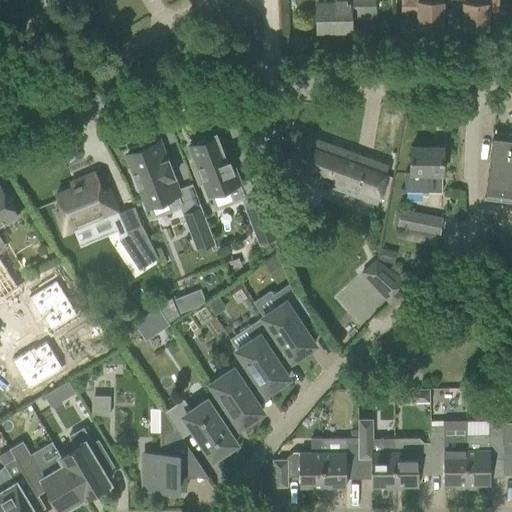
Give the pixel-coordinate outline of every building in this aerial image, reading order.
[(334,0),(335,4),(316,5),(317,31),(351,30),(351,16),(374,16),(374,0),(334,0)] [(402,0),(402,11),(403,11),(403,10),(418,10),(418,28),(442,28),(442,0),(402,0)] [(463,0),(463,29),(487,30),(488,5),(498,5),(497,0),(463,0)] [(278,169),(320,184),(338,191),(377,206),(388,165),(292,130),(278,169)] [(484,199),(511,202),(511,135),(492,133),(484,199)] [(233,201),(244,197),(234,169),(232,169),(229,160),(227,161),(216,134),(188,145),(195,162),(191,163),(199,184),(203,183),(208,198),(229,190),(233,201)] [(171,208),(181,204),(178,195),(178,194),(172,178),(174,178),(172,172),(171,172),(168,166),(170,165),(167,160),(165,160),(158,142),(150,145),(148,141),(131,147),(133,152),(127,154),(134,173),(130,174),(137,192),(141,190),(147,207),(167,199),(171,208)] [(405,192),(441,193),(442,147),(411,147),(410,172),(405,172),(405,192)] [(56,194),(62,210),(55,213),(63,234),(117,212),(109,190),(103,193),(94,173),(70,183),(72,188),(56,194)] [(0,186),(0,224),(17,214),(0,186)] [(245,207),(260,245),(279,237),(264,200),(245,207)] [(182,214),(196,251),(215,244),(200,207),(182,214)] [(398,227),(419,231),(438,234),(441,219),(401,211),(398,227)] [(130,256),(139,270),(157,258),(141,225),(119,240),(130,256)] [(382,249),(379,261),(392,264),(394,252),(382,249)] [(494,265),(511,267),(511,257),(495,255),(494,265)] [(411,285),(375,259),(359,272),(390,304),(410,286),(411,285)] [(59,262),(52,266),(60,279),(68,273),(59,262)] [(0,297),(12,290),(0,271),(0,297)] [(54,281),(27,299),(42,321),(44,320),(51,331),(76,314),(54,281)] [(309,315),(292,290),(275,300),(279,305),(262,317),(266,322),(267,322),(284,348),(283,348),(291,360),(294,358),(295,360),(296,362),(298,360),(305,355),(307,354),(306,353),(304,351),(314,344),(299,322),(309,315)] [(186,294),(174,299),(179,313),(192,308),(186,294)] [(158,306),(168,322),(179,316),(171,297),(158,306)] [(216,297),(207,303),(213,313),(223,307),(216,297)] [(158,309),(152,313),(162,329),(168,325),(158,309)] [(267,322),(266,322),(249,334),(253,339),(236,350),(240,356),(241,355),(258,381),(257,381),(265,393),(268,391),(269,393),(270,395),(272,394),(272,393),(279,388),(279,389),(281,388),(280,386),(278,384),(288,378),(273,355),(283,348),(284,348),(267,322)] [(34,345),(12,360),(30,386),(63,365),(46,340),(35,347),(34,345)] [(247,388),(257,381),(258,381),(241,355),(240,356),(223,367),(226,372),(210,383),(239,426),(242,424),(243,426),(242,426),(244,428),(255,421),(253,419),(252,418),(262,411),(247,388)] [(387,361),(381,355),(372,363),(378,370),(387,361)] [(362,373),(369,381),(376,373),(369,366),(362,373)] [(52,405),(75,391),(68,379),(45,393),(52,405)] [(393,403),(430,403),(429,389),(393,389),(393,390),(393,403)] [(393,390),(374,390),(375,403),(393,403),(393,390)] [(22,399),(27,407),(40,399),(35,391),(22,399)] [(111,395),(92,394),(92,414),(110,414),(111,395)] [(228,425),(220,413),(219,411),(217,412),(217,413),(216,414),(206,400),(191,410),(183,399),(164,412),(181,438),(193,430),(195,433),(202,445),(203,445),(212,459),(218,454),(219,456),(220,458),(222,457),(222,456),(230,451),(232,450),(231,449),(230,449),(229,447),(235,443),(226,429),(227,428),(228,428),(229,427),(228,425)] [(358,426),(358,430),(358,459),(371,459),(371,486),(394,486),(394,439),(393,439),(393,438),(371,439),(371,419),(357,420),(357,426),(358,426)] [(489,459),(502,459),(502,445),(502,435),(501,435),(500,423),(487,423),(487,436),(466,436),(467,488),(475,488),(475,484),(490,484),(489,459)] [(458,489),(467,488),(466,436),(466,434),(443,434),(443,426),(430,426),(430,437),(430,447),(430,455),(443,455),(443,485),(458,484),(458,489)] [(75,448),(60,456),(85,498),(95,491),(97,494),(108,487),(107,485),(109,483),(103,473),(114,466),(98,440),(92,443),(83,427),(80,429),(80,430),(68,436),(75,448)] [(159,455),(159,454),(157,454),(145,454),(143,454),(143,490),(164,490),(164,495),(172,495),(172,488),(179,488),(179,477),(186,477),(186,461),(193,457),(174,429),(164,436),(164,454),(159,455)] [(345,438),(322,438),(322,487),(346,486),(346,459),(358,459),(358,430),(350,430),(350,437),(345,437),(345,438)] [(322,487),(322,438),(310,438),(310,453),(295,453),(286,457),(286,459),(272,459),(272,487),(288,487),(288,477),(299,477),(299,487),(322,487)] [(404,439),(394,439),(394,486),(418,486),(418,466),(417,451),(405,451),(404,439)] [(14,458),(15,457),(24,473),(36,465),(22,441),(9,449),(14,458)] [(511,444),(502,445),(502,459),(503,470),(506,470),(506,465),(511,464),(511,444)] [(85,498),(60,456),(36,471),(60,511),(65,508),(66,511),(68,511),(79,506),(76,501),(83,497),(84,498),(85,498)] [(33,511),(27,501),(30,499),(38,495),(24,473),(15,457),(14,458),(3,464),(15,484),(0,492),(0,509),(1,511),(33,511)]
